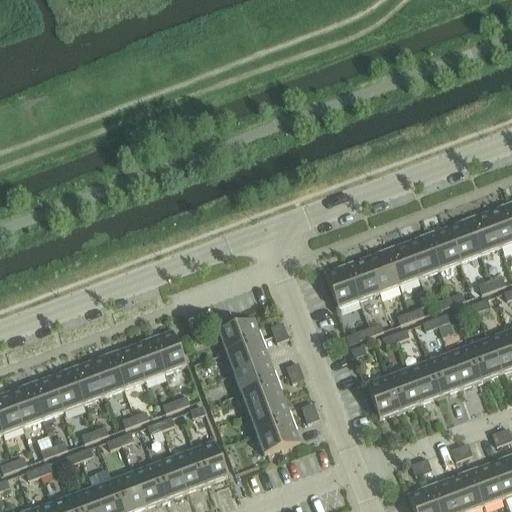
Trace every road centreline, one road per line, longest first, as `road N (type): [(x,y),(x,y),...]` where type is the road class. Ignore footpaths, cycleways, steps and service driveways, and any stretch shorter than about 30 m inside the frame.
road 1 (unclassified): [(268,234),(0,335)]
road 2 (unclassified): [(511,145),(268,234)]
road 3 (residential): [(357,473),(268,234)]
road 4 (residential): [(357,473),(511,413)]
